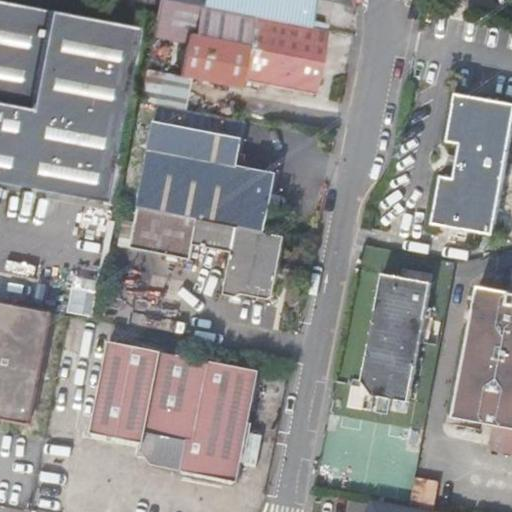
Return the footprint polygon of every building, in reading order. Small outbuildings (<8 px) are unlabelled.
[(162,0),(162,4),(253,22),(311,33),(316,0),(162,0)] [(453,15),(456,0),(436,0),(434,11),(453,15)] [(0,185),(105,206),(139,32),(0,4),(0,185)] [(328,37),(311,33),(253,22),(247,52),(184,40),(176,82),(148,77),(142,105),(183,113),(189,84),(239,94),(241,86),(316,100),(328,37)] [(461,148),(459,158),(456,170),(454,181),(441,178),(430,228),(449,233),(447,240),(472,245),(473,238),(492,242),(511,149),(511,108),(458,97),(448,145),(461,148)] [(156,134),(243,151),(245,143),(157,127),(156,134)] [(141,212),(269,236),(273,215),(277,215),(282,212),(284,205),(279,199),(276,198),(279,177),(240,170),(243,151),(156,134),(141,212)] [(443,167),(456,170),(459,158),(445,156),(443,167)] [(289,240),(269,236),(141,212),(133,255),(194,266),(197,250),(236,258),(228,299),(238,301),(244,298),(270,302),(277,300),(289,240)] [(415,356),(419,336),(429,287),(419,285),(409,282),(410,275),(401,273),(399,281),(381,277),(378,289),(375,301),(358,384),(366,398),(374,400),(371,415),(382,417),(386,403),(405,406),(415,356)] [(420,277),(410,275),(409,282),(419,285),(420,277)] [(511,286),(509,286),(506,299),(475,291),(469,317),(447,422),(485,431),(481,455),(496,458),(511,461),(511,286)] [(362,299),(375,301),(378,289),(365,287),(362,299)] [(52,316),(0,305),(0,420),(30,427),(52,316)] [(427,338),(419,336),(415,356),(423,357),(427,338)] [(152,470),(207,480),(227,370),(111,346),(93,436),(143,446),(141,455),(152,470)] [(262,377),(227,370),(207,480),(239,487),(262,377)] [(437,502),(440,479),(417,476),(414,499),(437,502)]
